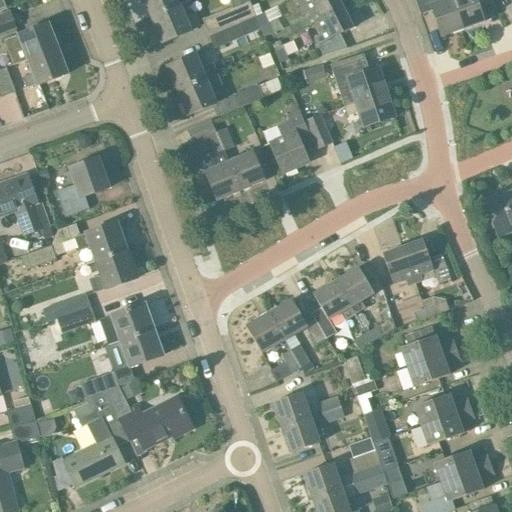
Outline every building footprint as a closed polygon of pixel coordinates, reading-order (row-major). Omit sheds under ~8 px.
[(141,0),(149,18),(179,5),(176,0),(141,0)] [(298,8),(314,0),(296,0),(295,1),(298,8)] [(336,0),(314,0),(298,8),(302,15),(307,12),(313,23),(341,9),(336,0)] [(460,31),(449,0),(412,0),(418,16),(431,11),(439,38),(460,31)] [(449,0),(460,31),(481,24),(473,0),(449,0)] [(208,36),(240,23),(255,17),(249,2),(234,9),(233,7),(202,19),(208,36)] [(179,5),(149,18),(160,44),(189,31),(201,26),(196,14),(184,19),(179,5)] [(341,9),(313,23),(318,34),(313,37),(322,57),(347,49),(339,34),(350,28),(341,9)] [(0,34),(17,28),(10,11),(0,14),(0,34)] [(255,17),(259,27),(268,23),(264,14),(255,17)] [(259,27),(255,17),(240,23),(208,36),(213,49),(260,30),(259,27)] [(272,34),(268,23),(259,27),(260,30),(263,38),(272,34)] [(26,61),(56,50),(46,24),(17,36),(18,37),(9,40),(7,41),(11,50),(21,46),(26,61)] [(283,49),(275,53),(279,63),(287,60),(286,57),(283,49)] [(65,75),(56,50),(26,61),(31,74),(21,78),(25,88),(35,84),(36,86),(65,75)] [(176,92),(217,74),(213,64),(200,69),(194,55),(166,67),(176,92)] [(333,77),(329,64),(302,72),(307,85),(333,77)] [(15,93),(6,69),(0,70),(0,97),(0,98),(15,93)] [(339,97),(343,107),(384,93),(376,69),(345,79),(350,93),(339,97)] [(222,85),(217,74),(176,92),(187,117),(215,105),(208,90),(222,85)] [(263,98),(257,85),(232,95),(238,109),(263,98)] [(392,117),(384,93),(343,107),(346,116),(357,113),(362,127),(392,117)] [(308,134),(302,122),(298,112),(286,117),(288,123),(264,134),(281,174),(307,163),(297,139),(308,134)] [(319,115),(302,122),(308,134),(315,151),(331,143),(319,115)] [(228,162),(224,151),(223,151),(215,133),(216,133),(211,121),(187,131),(192,143),(206,137),(218,166),(203,173),(215,202),(240,192),(227,163),(228,162)] [(223,151),(224,151),(233,147),(225,128),(216,133),(215,133),(223,151)] [(252,153),(228,162),(227,163),(240,192),(264,182),(252,153)] [(106,189),(96,159),(67,169),(73,185),(55,192),(64,217),(86,209),(82,197),(106,189)] [(36,203),(25,175),(0,184),(0,216),(14,211),(23,235),(42,228),(33,204),(36,203)] [(511,190),(483,203),(496,235),(511,227),(511,190)] [(93,261),(124,251),(114,222),(83,232),(84,233),(79,234),(76,224),(57,230),(51,246),(20,257),(25,270),(56,260),(55,257),(76,249),(76,250),(87,247),(93,261)] [(401,250),(414,285),(421,282),(419,276),(432,272),(437,285),(450,280),(441,256),(427,260),(421,242),(401,250)] [(407,288),(414,285),(401,250),(382,257),(392,286),(404,282),(407,288)] [(133,279),(124,251),(93,261),(97,275),(86,279),(91,293),(103,289),(133,279)] [(334,282),(354,315),(364,309),(360,302),(373,295),(357,268),(334,282)] [(346,319),(354,315),(334,282),(311,295),(327,321),(342,312),(346,319)] [(42,310),(47,324),(90,308),(84,294),(42,310)] [(288,351),(299,370),(300,369),(303,374),(312,369),(293,335),(305,328),(306,328),(304,325),(290,301),(267,314),(283,341),(284,340),(290,350),(288,351)] [(448,311),(445,302),(413,313),(416,322),(448,311)] [(109,316),(109,317),(99,321),(108,347),(118,343),(118,341),(151,330),(142,304),(109,316)] [(90,308),(47,324),(53,338),(95,322),(90,308)] [(352,336),(370,326),(362,313),(345,323),(352,336)] [(259,354),(283,341),(267,314),(244,328),(259,354)] [(326,341),(325,340),(314,319),(304,325),(306,328),(305,328),(316,347),(326,341)] [(395,329),(392,319),(353,340),(358,350),(395,329)] [(0,346),(14,342),(10,328),(0,330),(0,346)] [(160,357),(151,330),(118,341),(118,343),(127,368),(160,357)] [(406,369),(456,352),(453,342),(438,347),(435,337),(399,350),(406,369)] [(299,370),(288,351),(280,356),(284,363),(269,372),(276,383),(299,370)] [(459,361),(456,352),(406,369),(413,389),(448,376),(445,366),(459,361)] [(365,381),(357,358),(343,363),(352,386),(365,381)] [(113,373),(97,379),(79,385),(84,399),(103,393),(118,387),(113,373)] [(376,390),(373,381),(354,387),(357,397),(376,390)] [(118,387),(103,393),(127,442),(128,442),(129,443),(138,439),(143,448),(171,434),(173,438),(190,429),(177,404),(161,412),(159,406),(142,415),(137,405),(129,409),(118,387)] [(79,388),(67,392),(71,404),(83,400),(79,388)] [(97,445),(62,463),(75,488),(122,464),(114,449),(127,442),(103,393),(84,399),(87,404),(72,410),(81,428),(87,425),(97,445)] [(271,403),(280,428),(308,418),(299,393),(271,403)] [(414,408),(421,427),(470,410),(467,402),(453,407),(448,396),(414,408)] [(318,404),(321,414),(340,408),(337,397),(318,404)] [(5,412),(9,427),(34,420),(28,398),(13,403),(15,409),(5,412)] [(390,434),(380,407),(363,414),(373,441),(390,434)] [(344,419),(340,408),(321,414),(325,425),(344,419)] [(470,410),(421,427),(428,447),(462,434),(459,425),(474,420),(470,410)] [(317,443),(308,418),(280,428),(288,453),(317,443)] [(34,420),(9,427),(13,442),(0,445),(0,511),(15,511),(17,511),(6,474),(24,470),(17,444),(38,437),(34,420)] [(302,474),(310,499),(382,474),(370,438),(349,446),(353,458),(348,460),(352,473),(337,479),(331,464),(302,474)] [(441,484),(490,466),(487,458),(472,464),(468,452),(434,464),(440,483),(441,484)] [(382,472),(398,466),(393,453),(378,459),(382,472)] [(402,479),(398,466),(382,472),(387,484),(402,479)] [(494,477),(490,466),(441,484),(440,483),(425,488),(430,501),(419,505),(421,511),(447,511),(454,510),(452,503),(482,492),(478,482),(494,477)] [(386,485),(382,474),(310,499),(314,511),(348,511),(344,499),(355,495),(356,496),(386,485)]
